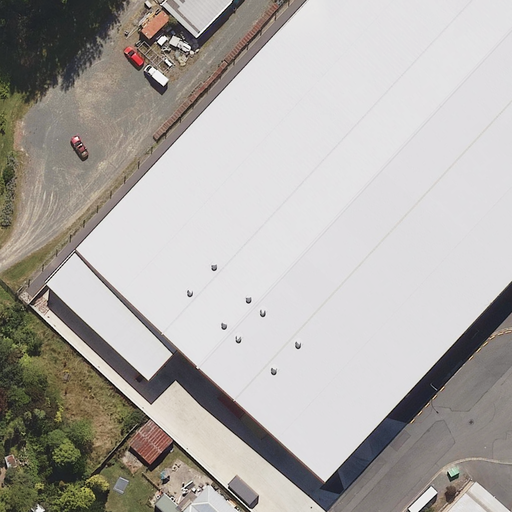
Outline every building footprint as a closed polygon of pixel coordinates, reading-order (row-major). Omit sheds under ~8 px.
[(248,0),(192,0),(168,26),(198,54),(248,0)] [(169,21),(160,12),(139,32),(147,41),(169,21)] [(511,292),(511,207),(417,120),(180,377),(317,503),(511,292)] [(507,511),(470,478),(438,511),(507,511)] [(184,511),(165,492),(153,503),(161,511),(237,511),(211,485),(184,511)]
